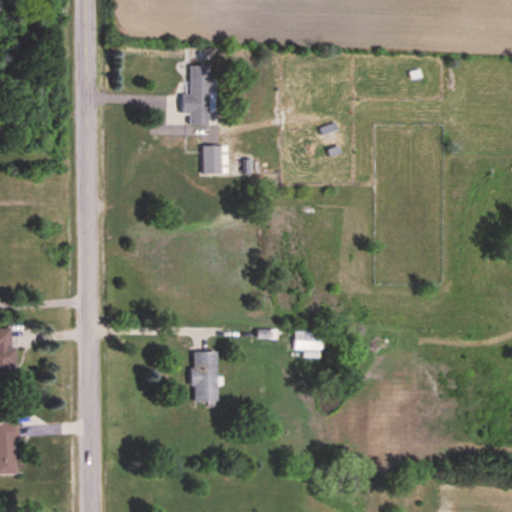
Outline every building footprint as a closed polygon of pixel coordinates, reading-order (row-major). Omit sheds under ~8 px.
[(181,114),(189,115),(188,125),(209,125),(210,80),(208,80),(208,66),(189,66),(189,95),(181,95),(181,114)] [(201,173),(222,173),(222,146),(201,146),(201,173)] [(10,328),(0,328),(0,372),(14,373),(14,349),(10,349),(10,328)] [(292,350),(321,350),(321,331),(292,331),(292,350)] [(215,351),(190,351),(190,401),(215,401),(215,351)] [(16,423),(0,423),(0,474),(16,475),(16,423)]
